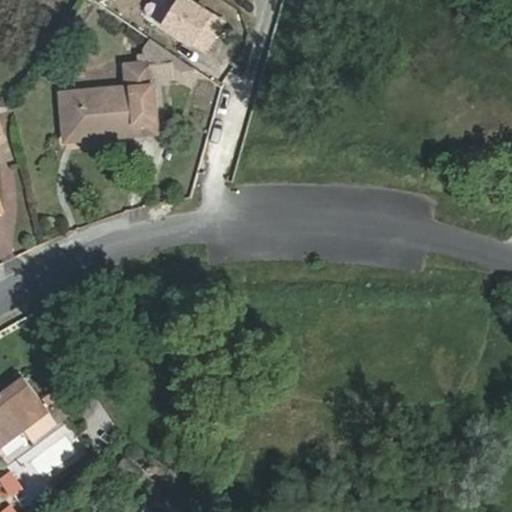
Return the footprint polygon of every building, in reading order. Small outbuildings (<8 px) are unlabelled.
[(229,22),(193,0),(182,0),(165,30),(208,56),(229,22)] [(127,92),(61,97),(65,137),(100,133),(100,140),(157,136),(153,83),(175,81),(176,80),(184,85),(193,72),(151,42),(151,66),(125,69),(127,92)] [(87,325),(73,330),(79,345),(93,340),(87,325)] [(0,451),(49,414),(24,381),(0,399),(0,402),(1,404),(0,404),(0,451)] [(42,447),(36,444),(21,472),(53,489),(81,439),(54,424),(42,447)] [(138,475),(123,463),(111,479),(127,490),(138,475)] [(10,474),(1,482),(12,497),(21,490),(10,474)] [(18,511),(13,503),(0,511),(18,511)]
